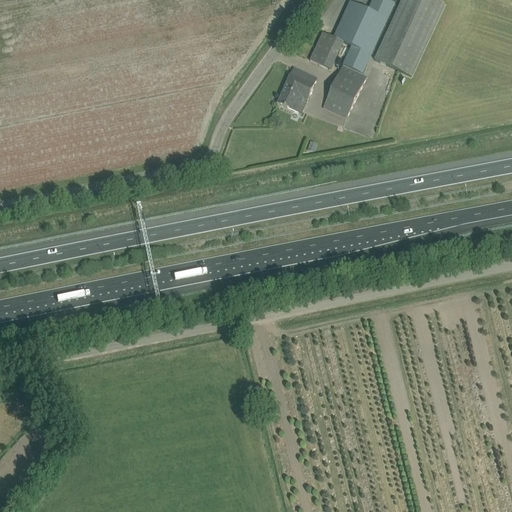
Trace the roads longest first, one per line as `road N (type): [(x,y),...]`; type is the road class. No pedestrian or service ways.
road 1 (unclassified): [(0,369),(511,266)]
road 2 (motorway): [(511,166),(0,266)]
road 3 (motorway): [(0,306),(511,207)]
road 4 (unclassified): [(0,208),(197,170),(311,0)]
